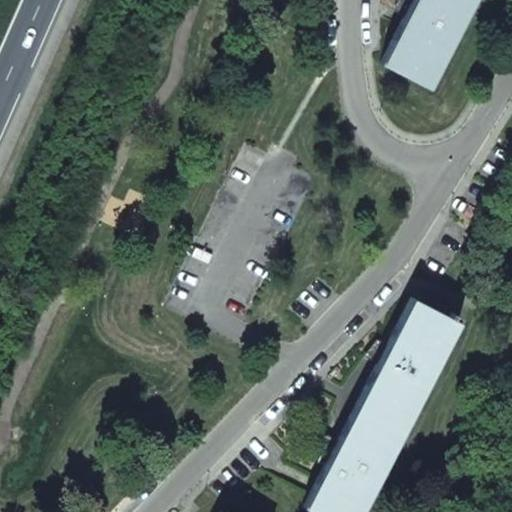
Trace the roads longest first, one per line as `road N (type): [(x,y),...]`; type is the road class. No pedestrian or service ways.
road 1 (residential): [(457,190),(206,458),(143,511)]
road 2 (residential): [(347,0),(363,132),(457,190)]
